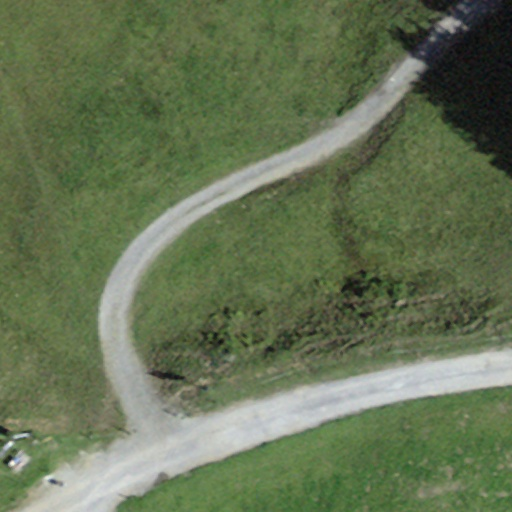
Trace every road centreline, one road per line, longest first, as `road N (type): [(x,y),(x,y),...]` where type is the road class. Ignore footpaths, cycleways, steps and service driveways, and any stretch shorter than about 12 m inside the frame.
road 1 (track): [(170,454),(120,358),(116,300),(129,270),(195,205),(351,129),(491,0)]
road 2 (track): [(170,454),(286,410),(511,364)]
